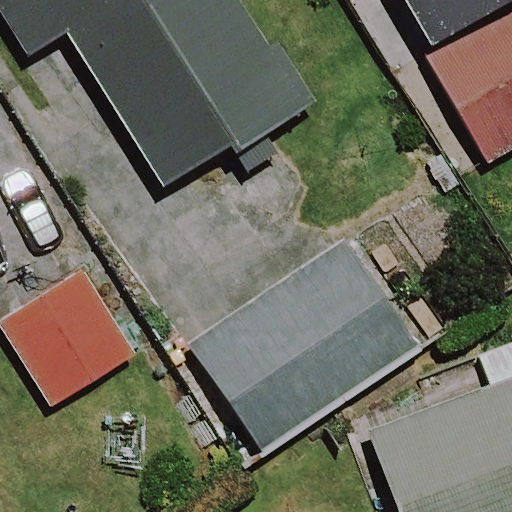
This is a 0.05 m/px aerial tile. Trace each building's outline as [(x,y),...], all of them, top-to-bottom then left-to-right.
[(142,197),(211,156),(218,168),(296,122),(224,0),(0,0),(0,41),(12,62),(50,39),(142,197)] [(382,0),(410,52),(507,0),(382,0)] [(511,145),(511,52),(432,96),(471,168),(511,145)] [(412,355),(337,244),(172,355),(247,466),(412,355)] [(116,365),(65,284),(0,324),(0,362),(34,417),(116,365)] [(511,511),(511,336),(461,357),(475,390),(346,443),(373,511),(511,511)]
